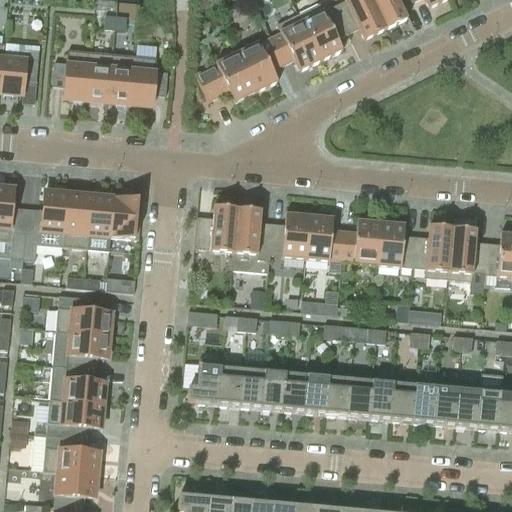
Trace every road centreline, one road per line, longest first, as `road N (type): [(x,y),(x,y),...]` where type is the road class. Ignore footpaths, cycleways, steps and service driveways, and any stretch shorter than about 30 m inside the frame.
road 1 (residential): [(144,448),(511,481)]
road 2 (residential): [(281,174),(286,145),(309,117),(511,19)]
road 3 (residential): [(170,162),(144,448)]
road 4 (residential): [(511,196),(281,174)]
road 5 (residential): [(0,147),(170,162)]
